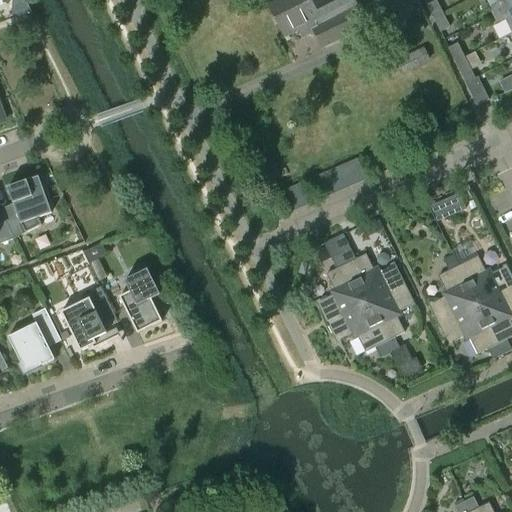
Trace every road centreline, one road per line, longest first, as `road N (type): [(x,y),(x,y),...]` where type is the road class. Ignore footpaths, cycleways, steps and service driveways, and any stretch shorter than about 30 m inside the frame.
road 1 (residential): [(277,238),(511,133)]
road 2 (residential): [(0,422),(176,359)]
